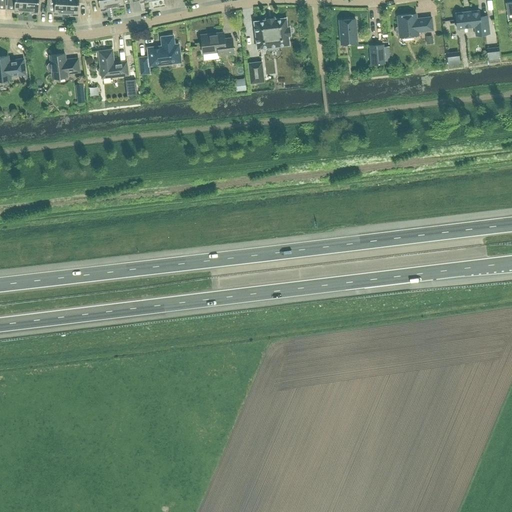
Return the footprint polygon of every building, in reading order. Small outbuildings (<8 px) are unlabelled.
[(26,11),(26,0),(14,0),(14,11),(21,12),(21,10),(26,11)] [(26,0),(26,11),(31,11),(31,12),(38,13),(38,0),(26,0)] [(48,0),(49,0),(55,1),(54,14),(61,14),(61,13),(66,13),(66,0),(48,0)] [(66,0),(66,13),(71,13),(71,15),(78,15),(79,2),(85,2),(84,0),(66,0)] [(112,6),(110,0),(98,0),(101,10),(108,9),(107,7),(112,6)] [(479,10),(455,13),(457,28),(474,26),(475,35),(490,33),(488,20),(480,21),(479,10)] [(396,27),(395,28),(396,34),(397,35),(399,34),(400,37),(418,35),(418,31),(433,29),(431,16),(411,19),(411,14),(397,15),(398,27),(396,27)] [(286,17),(254,21),(257,48),(269,47),(269,49),(278,48),(278,46),(289,44),(288,35),(290,35),(289,26),(287,26),(286,17)] [(355,19),(339,20),(341,44),(357,42),(355,19)] [(223,32),(201,35),(203,53),(218,51),(218,54),(234,53),(232,38),(224,38),(223,32)] [(181,62),(180,55),(179,44),(174,44),(173,35),(161,36),(162,46),(147,47),(149,56),(139,57),(141,73),(149,72),(148,65),(181,62)] [(383,44),(370,45),(371,63),(384,62),(383,44)] [(100,67),(98,69),(99,74),(101,75),(102,75),(102,77),(128,74),(126,61),(113,62),(112,50),(99,51),(101,67),(100,67)] [(49,63),(47,65),(48,69),(50,70),(52,70),(53,77),(67,76),(67,73),(79,71),(78,58),(65,60),(64,53),(50,55),(51,63),(49,63)] [(8,55),(0,56),(0,79),(11,78),(10,75),(25,74),(23,59),(8,60),(8,55)] [(264,81),(261,61),(248,63),(251,83),(264,81)] [(235,87),(245,85),(245,78),(235,80),(235,87)]
